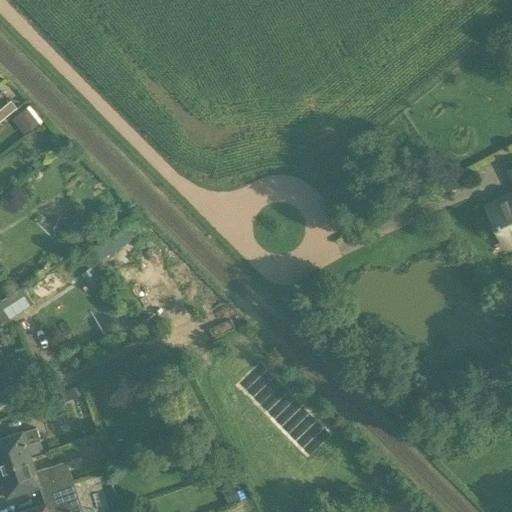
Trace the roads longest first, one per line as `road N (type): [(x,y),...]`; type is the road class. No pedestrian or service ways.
road 1 (track): [(0,412),(224,318)]
road 2 (track): [(278,227),(342,251),(491,170)]
